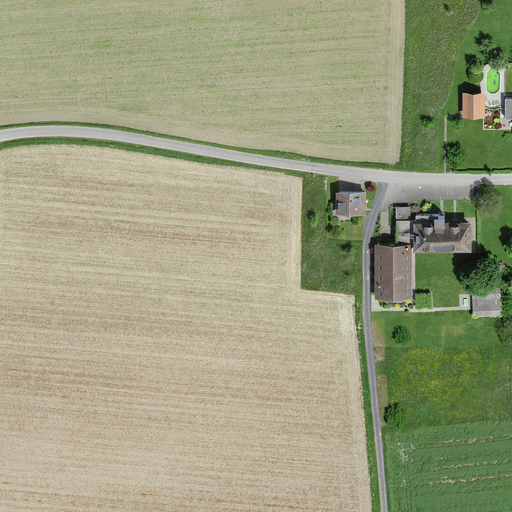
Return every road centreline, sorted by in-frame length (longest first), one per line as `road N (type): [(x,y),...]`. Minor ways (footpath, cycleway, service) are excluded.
road 1 (unclassified): [(0,135),(73,130),(386,176)]
road 2 (residential): [(386,176),(366,244),(384,511)]
road 3 (unclassified): [(386,176),(511,178)]
